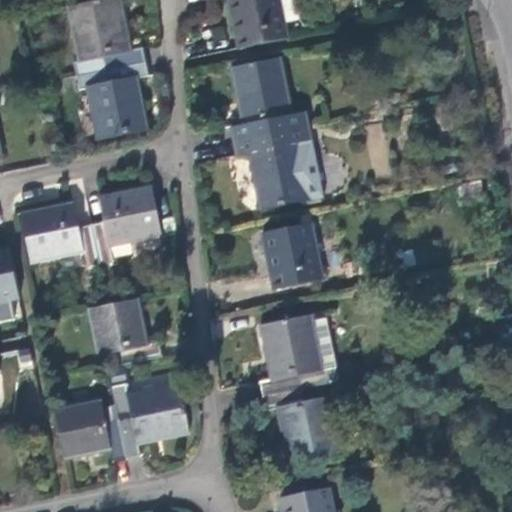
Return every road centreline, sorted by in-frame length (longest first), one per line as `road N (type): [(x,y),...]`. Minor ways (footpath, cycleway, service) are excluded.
road 1 (residential): [(213,480),(181,150)]
road 2 (residential): [(181,150),(0,188)]
road 3 (residential): [(213,480),(56,511)]
road 4 (residential): [(181,150),(168,0)]
